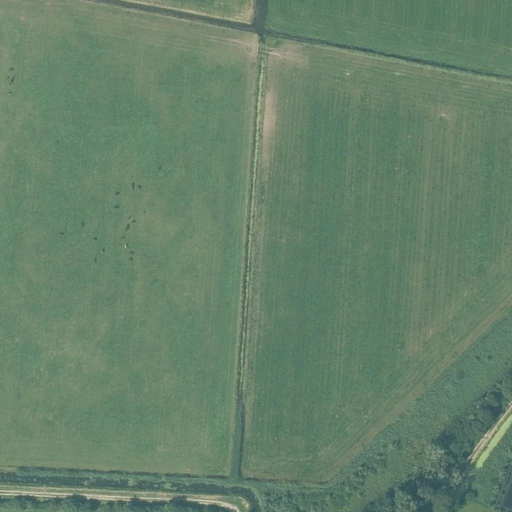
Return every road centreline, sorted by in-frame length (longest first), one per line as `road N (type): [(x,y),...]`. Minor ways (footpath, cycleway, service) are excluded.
road 1 (track): [(239,511),(240,505),(0,492)]
road 2 (track): [(511,409),(439,511)]
